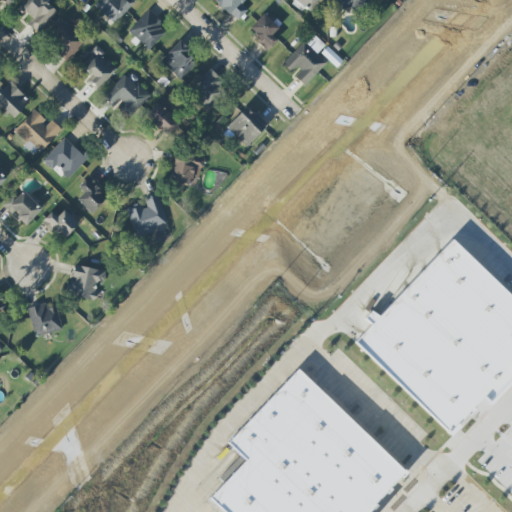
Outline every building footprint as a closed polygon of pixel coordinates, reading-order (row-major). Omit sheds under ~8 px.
[(41,28),(57,13),(44,0),(25,0),(19,6),(41,28)] [(125,0),(99,0),(95,5),(115,23),(131,6),(125,0)] [(243,0),(214,0),(237,21),(248,10),(241,3),(243,0)] [(296,0),(311,11),(318,0),(296,0)] [(335,0),(341,11),(368,0),(335,0)] [(167,30),(147,11),(128,31),(149,50),(167,30)] [(277,40),(272,35),(279,28),(263,13),(247,31),(269,50),(277,40)] [(86,41),(64,20),(47,39),(69,60),(86,41)] [(283,65),(293,74),(293,75),(304,86),(326,63),(317,54),(325,45),(312,33),(283,65)] [(196,64),(186,54),(190,50),(180,40),(160,61),(180,80),(196,64)] [(89,79),(97,89),(116,71),(100,53),(83,68),(91,77),(89,79)] [(209,109),(229,90),(209,69),(189,88),(209,109)] [(103,97),(115,108),(117,106),(130,117),(151,95),(137,82),(134,85),(124,75),(103,97)] [(2,89),(0,87),(0,108),(12,120),(30,101),(9,82),(2,89)] [(179,125),(158,101),(144,114),(166,137),(179,125)] [(226,128),(246,146),(266,125),(246,106),(226,128)] [(26,144),(29,141),(41,152),(62,130),(50,119),(47,122),(34,110),(13,131),(26,144)] [(87,160),(66,137),(42,160),(52,171),(57,167),(67,178),(87,160)] [(189,186),(190,179),(200,180),(204,158),(174,153),(169,183),(189,186)] [(107,198),(87,179),(79,187),(84,192),(77,199),(91,213),(107,198)] [(26,226),(42,209),(20,189),(4,205),(26,226)] [(167,225),(157,195),(142,201),(144,205),(127,210),(136,236),(167,225)] [(57,217),(51,211),(43,221),(64,240),(78,223),(63,210),(57,217)] [(354,342),(371,325),(364,318),(372,310),(379,316),(452,241),(511,298),(511,381),(489,405),(481,398),(472,408),(473,410),(468,415),(466,414),(457,423),(460,426),(451,436),(354,342)] [(102,285),(105,272),(74,264),(68,294),(94,300),(98,284),(102,285)] [(57,307),(46,309),(46,304),(28,307),(33,336),(62,331),(57,307)] [(368,511),(405,473),(296,371),(230,441),(248,457),(209,499),(222,511),(368,511)]
